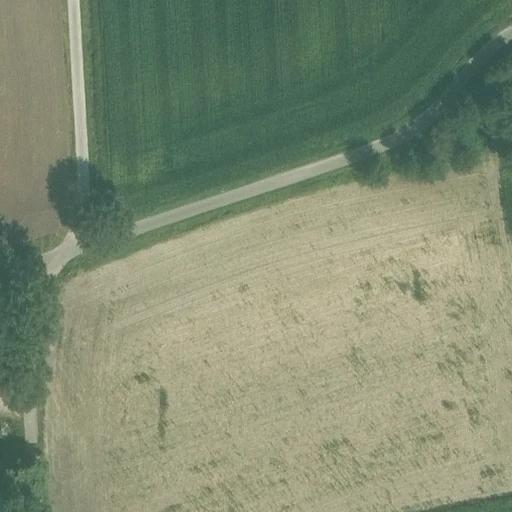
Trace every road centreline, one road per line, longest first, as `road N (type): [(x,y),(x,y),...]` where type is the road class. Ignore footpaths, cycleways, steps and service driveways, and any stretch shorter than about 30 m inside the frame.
road 1 (unclassified): [(511,34),(404,139),(80,249)]
road 2 (unclassified): [(73,0),(80,249)]
road 3 (unclassified): [(43,264),(22,457),(28,511)]
